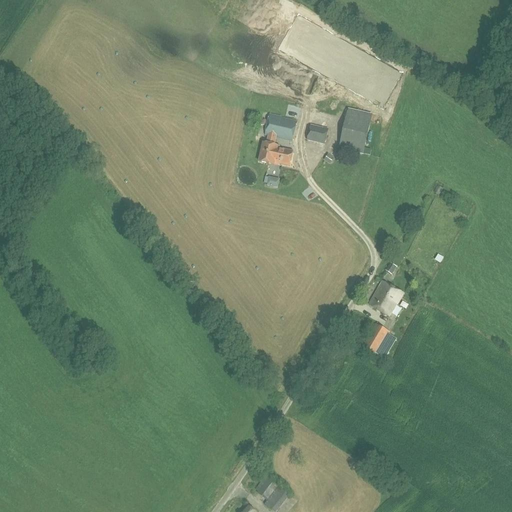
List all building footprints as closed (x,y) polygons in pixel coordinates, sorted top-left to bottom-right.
[(363,154),(372,115),(348,110),(339,149),(363,154)] [(292,143),(298,121),(270,114),(265,135),(269,136),(276,138),(292,143)] [(310,125),(307,141),(325,145),(328,129),(310,125)] [(274,147),(276,138),(269,136),(267,144),(263,143),(258,161),(274,165),(274,163),(289,166),(293,152),(280,149),(280,148),(274,147)] [(334,158),(328,155),(324,160),(330,164),(334,158)] [(391,263),(386,271),(392,275),(397,267),(391,263)] [(389,317),(403,294),(383,282),(369,305),(389,317)] [(376,355),(390,332),(377,324),(363,347),(376,355)] [(332,495),(346,477),(330,465),(295,509),(299,511),(330,511),(339,501),(332,495)] [(275,511),(276,511),(289,495),(269,479),(259,492),(269,500),(266,504),(275,511)]
